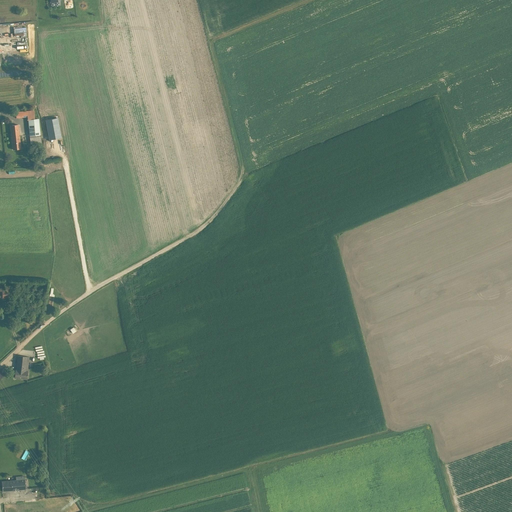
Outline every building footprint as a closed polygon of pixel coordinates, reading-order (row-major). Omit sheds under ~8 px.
[(14,36),(26,35),(26,27),(14,28),(14,36)] [(28,120),(30,145),(35,144),(35,146),(41,146),(39,119),(35,119),(34,110),(27,111),(28,117),(28,120)] [(58,118),(46,120),(49,140),(61,138),(58,118)] [(18,125),(11,125),(10,125),(12,150),(21,149),(18,125)] [(6,288),(0,288),(0,297),(11,297),(10,290),(6,290),(6,288)] [(28,371),(29,357),(18,355),(16,369),(15,369),(15,378),(27,379),(28,371)] [(26,490),(25,479),(1,481),(2,492),(26,490)]
